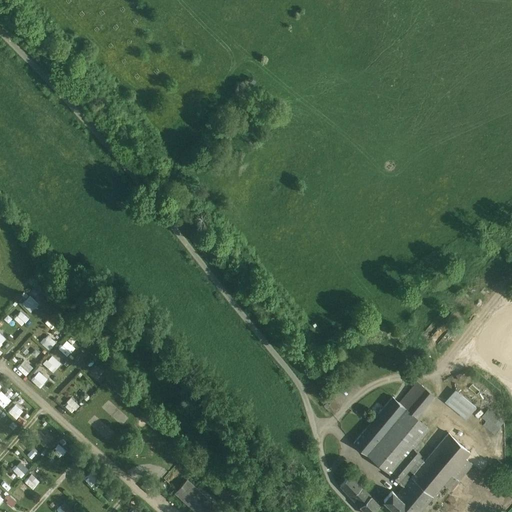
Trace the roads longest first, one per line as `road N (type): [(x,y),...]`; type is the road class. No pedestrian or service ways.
road 1 (track): [(356,511),(328,479),(304,393),(287,367),(120,160),(0,31)]
road 2 (track): [(506,287),(447,363),(362,394),(318,439)]
